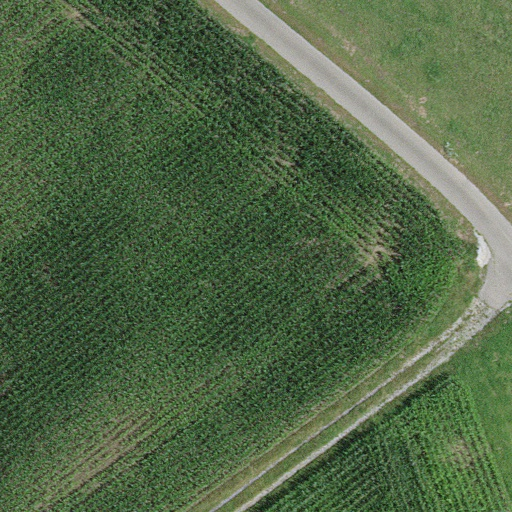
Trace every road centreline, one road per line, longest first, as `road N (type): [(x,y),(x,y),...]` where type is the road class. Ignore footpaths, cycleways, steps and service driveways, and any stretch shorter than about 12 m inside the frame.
road 1 (track): [(511,259),(463,198),(228,0)]
road 2 (track): [(511,278),(207,511)]
